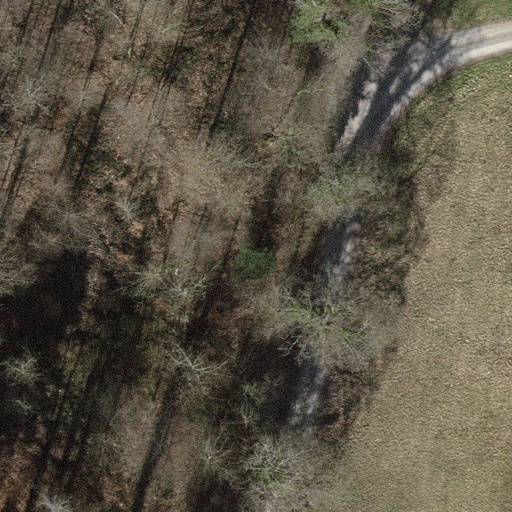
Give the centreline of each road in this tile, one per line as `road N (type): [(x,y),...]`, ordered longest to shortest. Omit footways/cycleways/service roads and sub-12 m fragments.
road 1 (track): [(273,511),(363,82),(311,0)]
road 2 (track): [(511,62),(363,82),(378,0)]
